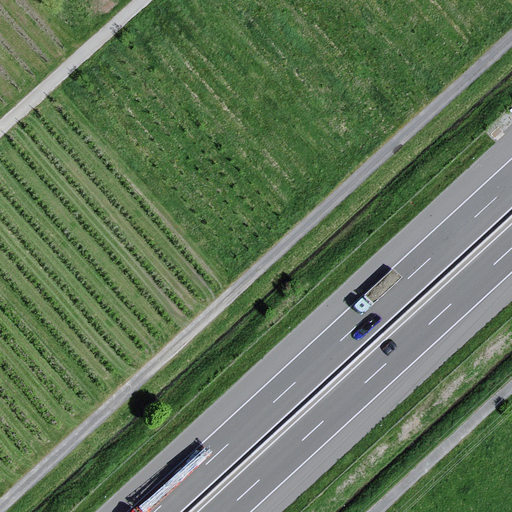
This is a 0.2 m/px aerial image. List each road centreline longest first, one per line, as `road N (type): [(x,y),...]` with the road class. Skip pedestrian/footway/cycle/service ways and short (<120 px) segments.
road 1 (track): [(0,504),(511,34)]
road 2 (motorway): [(511,182),(153,511)]
road 3 (motorway): [(225,511),(511,248)]
road 4 (unclassified): [(142,0),(0,129)]
